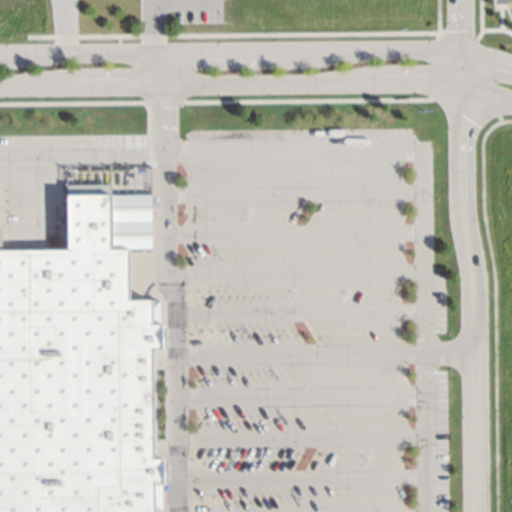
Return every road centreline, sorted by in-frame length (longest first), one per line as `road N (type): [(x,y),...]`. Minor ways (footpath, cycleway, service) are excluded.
road 1 (residential): [(0,87),(449,84),(511,100)]
road 2 (residential): [(511,63),(456,50),(0,53)]
road 3 (residential): [(463,0),(459,147),(470,259),(475,511)]
